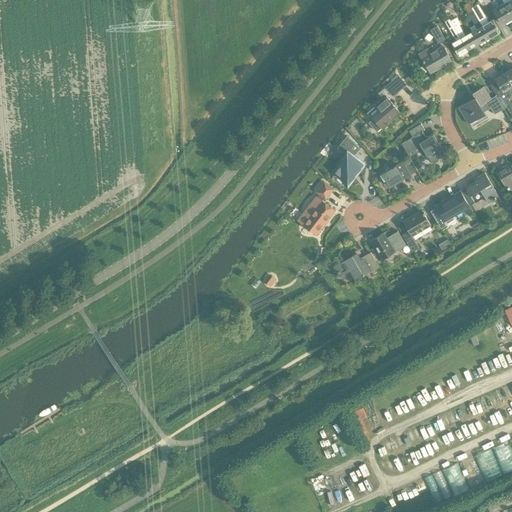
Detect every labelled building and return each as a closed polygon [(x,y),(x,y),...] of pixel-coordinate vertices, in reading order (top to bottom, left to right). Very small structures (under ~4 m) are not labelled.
[(511,18),(503,3),(499,6),(495,0),(493,0),(491,1),(489,0),(482,0),(483,1),(485,5),(490,2),(494,9),(502,24),(511,18)] [(511,18),(511,0),(509,0),(503,3),(511,18)] [(471,8),(474,6),(472,3),(469,4),(465,7),(472,20),(477,28),(470,32),(478,45),(489,38),(476,16),(471,8)] [(492,20),(489,22),(478,4),(474,6),(471,8),(476,16),(489,38),(499,32),(492,20)] [(464,32),(460,25),(455,18),(451,21),(459,35),(463,32),(464,32)] [(459,35),(451,21),(450,19),(445,22),(456,41),(452,43),(459,55),(468,50),(461,38),(459,35)] [(438,44),(445,39),(437,25),(430,30),(438,44)] [(470,32),(465,35),(463,32),(459,35),(461,38),(468,50),(478,45),(470,32)] [(431,73),(451,60),(452,60),(443,45),(431,53),(428,48),(419,54),(431,73)] [(511,82),(506,72),(495,78),(496,80),(490,84),(497,98),(499,96),(509,113),(511,111),(511,104),(508,98),(511,95),(511,82)] [(398,75),(398,76),(397,75),(390,80),(391,81),(385,87),(378,93),(381,97),(385,94),(386,95),(389,92),(393,97),(407,85),(398,75)] [(504,109),(496,96),(491,99),(484,86),(472,93),(475,97),(458,107),(468,124),(486,114),(484,111),(490,108),(494,114),(504,109)] [(374,118),(369,123),(377,132),(381,127),(383,129),(393,120),(392,119),(400,112),(386,96),(375,105),(380,110),(372,117),(374,118)] [(445,154),(433,134),(426,138),(422,131),(425,130),(421,123),(409,130),(413,137),(402,143),(409,156),(423,149),(431,163),(445,154)] [(343,163),(335,172),(349,183),(365,164),(359,158),(355,155),(360,149),(353,141),(347,136),(343,142),(338,148),(345,154),(340,161),(343,163)] [(404,179),(418,170),(409,157),(389,169),(388,167),(385,169),(386,171),(380,174),(384,181),(386,180),(390,187),(404,179)] [(511,189),(511,161),(497,171),(509,191),(511,189)] [(462,193),(469,206),(484,197),(488,203),(499,196),(485,173),(474,179),(475,181),(460,190),(462,193)] [(324,182),(317,192),(320,194),(317,197),(316,196),(304,212),(310,216),(303,224),(317,235),(324,225),(323,225),(334,210),(322,201),(324,198),(326,199),(333,189),(324,182)] [(469,207),(459,191),(430,209),(439,225),(469,207)] [(412,252),(413,252),(419,248),(412,236),(431,225),(422,209),(403,221),(409,231),(402,234),(412,252)] [(384,232),(370,240),(382,259),(406,245),(398,231),(387,237),(384,232)] [(373,273),(380,268),(371,252),(361,258),(358,253),(352,256),(351,256),(333,266),(339,276),(350,270),(355,280),(371,270),(373,273)] [(275,279),(270,275),(265,282),(270,286),(275,279)] [(473,330),(468,333),(474,346),(479,344),(473,330)]
